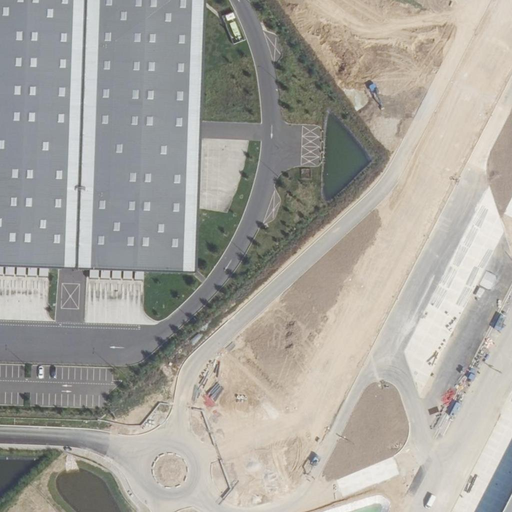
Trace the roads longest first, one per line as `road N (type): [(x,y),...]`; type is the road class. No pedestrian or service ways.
road 1 (unclassified): [(0,433),(72,436),(146,459)]
road 2 (unclassified): [(146,459),(148,489),(174,500),(199,477),(191,452)]
